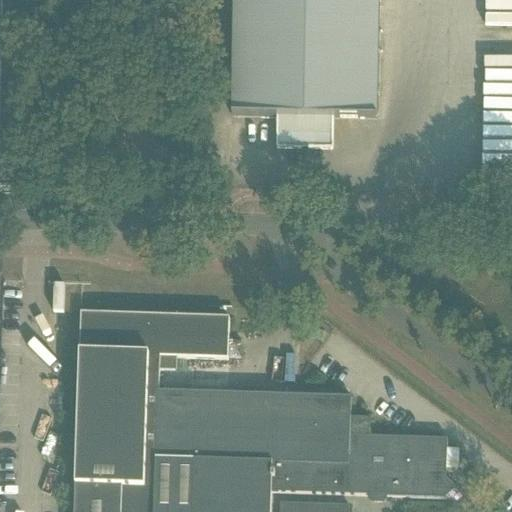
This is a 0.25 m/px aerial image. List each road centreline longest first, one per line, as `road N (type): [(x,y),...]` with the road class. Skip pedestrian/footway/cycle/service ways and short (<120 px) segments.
road 1 (unclassified): [(299,246),(219,219),(0,215)]
road 2 (unclassified): [(511,402),(355,277),(299,246)]
road 3 (unclassified): [(511,228),(324,228),(299,246)]
